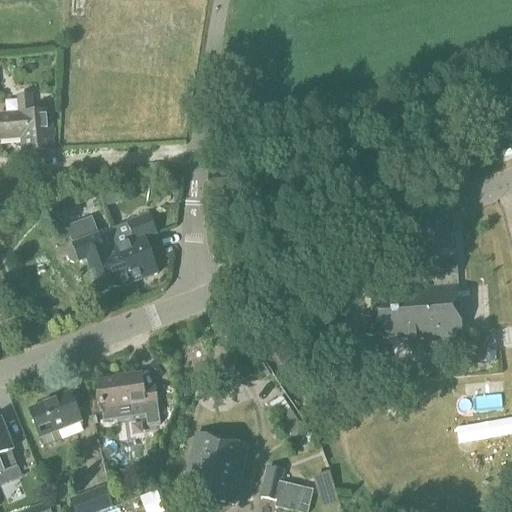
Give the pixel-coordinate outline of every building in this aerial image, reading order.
[(0,140),(20,139),(21,153),(36,152),(36,157),(47,156),(47,152),(51,151),(48,113),(31,114),(30,96),(17,97),(18,115),(0,116),(0,140)] [(116,251),(129,286),(157,275),(144,240),(157,236),(150,216),(111,231),(118,250),(116,251)] [(101,297),(129,286),(116,251),(105,255),(92,219),(66,229),(73,248),(69,249),(70,252),(66,253),(71,266),(79,263),(80,265),(88,262),(101,297)] [(432,266),(434,289),(434,290),(457,288),(457,278),(456,264),(432,266)] [(434,290),(434,289),(425,290),(425,291),(371,295),(374,346),(462,339),(458,288),(457,288),(434,290)] [(340,320),(312,321),(313,353),(341,353),(340,320)] [(117,383),(98,385),(102,413),(103,421),(104,421),(103,413),(125,409),(125,408),(144,405),(145,415),(158,413),(155,389),(143,391),(141,377),(116,381),(117,383)] [(56,431),(80,422),(83,431),(84,431),(70,396),(29,412),(43,447),(44,447),(44,449),(61,442),(56,431)] [(301,429),(281,399),(271,406),(291,436),(301,429)] [(1,423),(0,423),(0,476),(17,469),(11,453),(12,453),(1,423)] [(246,448),(221,442),(196,436),(183,495),(207,501),(233,506),(237,486),(246,448)] [(164,455),(147,455),(147,466),(164,466),(164,455)] [(278,503),(277,510),(285,511),(307,511),(313,492),(281,484),(284,473),(267,470),(260,499),(278,503)] [(104,489),(70,502),(74,511),(101,511),(111,508),(104,489)] [(146,511),(163,511),(156,494),(142,500),(146,511)]
